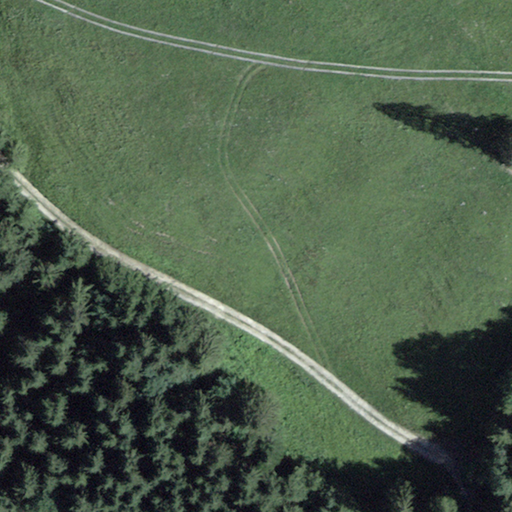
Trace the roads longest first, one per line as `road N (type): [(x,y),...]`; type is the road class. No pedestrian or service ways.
road 1 (track): [(0,153),(75,232),(261,329),(415,449),(470,511)]
road 2 (track): [(55,0),(122,26),(327,67),(511,75)]
